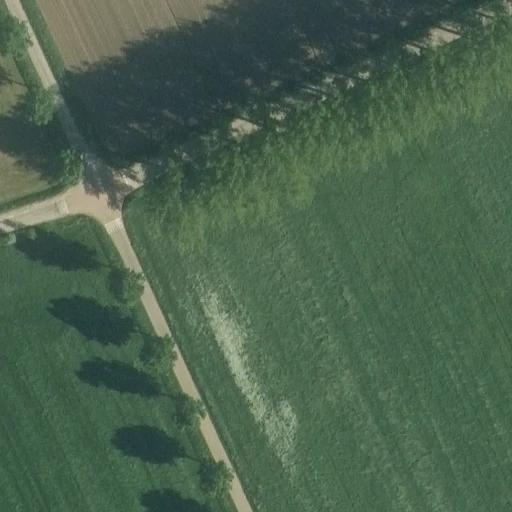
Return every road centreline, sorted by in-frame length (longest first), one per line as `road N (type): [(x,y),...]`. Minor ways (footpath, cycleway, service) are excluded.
road 1 (unclassified): [(99,195),(511,4)]
road 2 (unclassified): [(243,511),(99,195)]
road 3 (unclassified): [(10,0),(99,195)]
